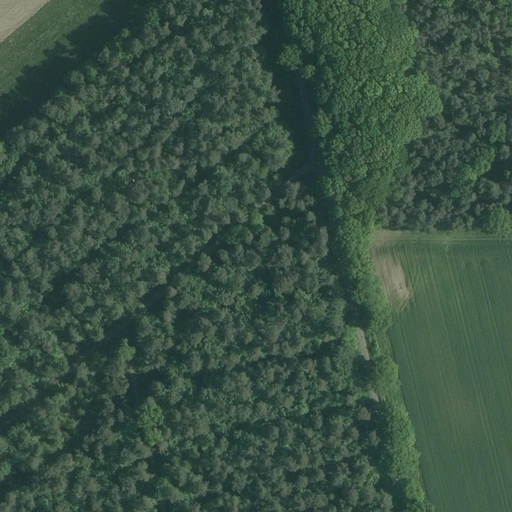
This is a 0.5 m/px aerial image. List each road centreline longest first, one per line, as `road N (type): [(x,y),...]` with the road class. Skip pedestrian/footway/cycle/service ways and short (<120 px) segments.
road 1 (unclassified): [(400,511),(273,0)]
road 2 (track): [(317,166),(123,334)]
road 3 (track): [(164,511),(123,334)]
